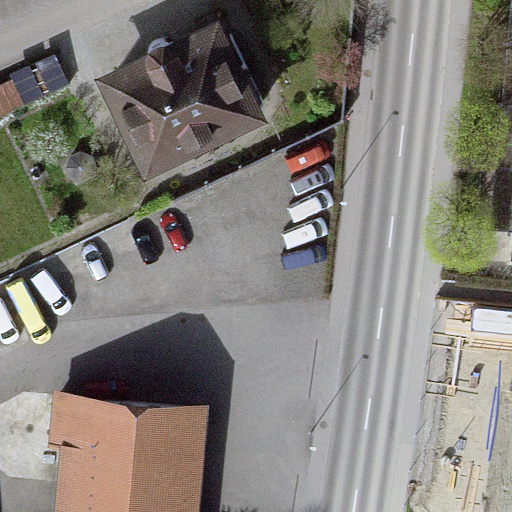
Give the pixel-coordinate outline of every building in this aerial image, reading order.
[(511,0),(507,0),(487,231),(511,233),(511,0)] [(267,123),(219,19),(146,52),(92,77),(141,181),(267,123)] [(0,109),(55,89),(40,49),(0,63),(0,109)] [(430,502),(511,510),(511,380),(443,373),(430,502)] [(198,511),(205,410),(52,400),(43,511),(198,511)]
